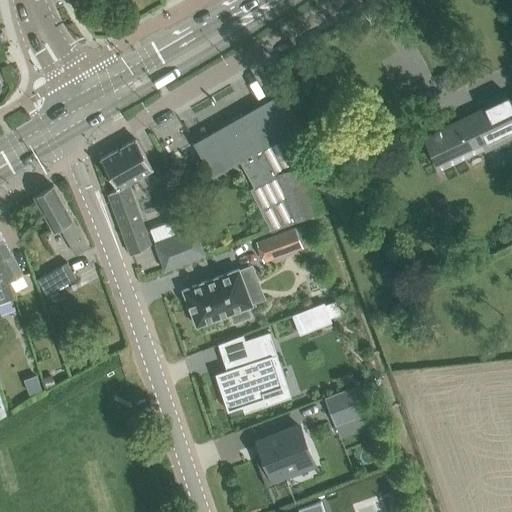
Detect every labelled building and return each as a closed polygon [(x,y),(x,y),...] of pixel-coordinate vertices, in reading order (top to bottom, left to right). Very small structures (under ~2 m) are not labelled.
[(375,63),(395,92),(426,72),(407,42),(375,63)] [(193,142),(214,179),(241,164),(254,187),(250,189),(271,230),(330,207),(311,157),(310,157),(275,95),(193,142)] [(439,129),(433,132),(435,136),(438,137),(448,157),(480,142),(485,151),(511,138),(511,101),(511,102),(508,95),(507,96),(508,98),(486,108),(485,106),(484,107),(485,109),(440,131),(439,129)] [(135,139),(100,159),(116,188),(109,192),(131,252),(132,253),(149,244),(126,181),(151,167),(135,139)] [(212,188),(223,218),(242,211),(231,181),(212,188)] [(74,254),(75,254),(87,247),(53,186),(34,197),(52,229),(58,226),(74,254)] [(294,227),(256,242),(264,261),(302,247),(294,227)] [(0,231),(0,263),(9,281),(22,274),(0,231)] [(165,270),(195,259),(195,257),(185,231),(154,242),(165,270)] [(67,262),(37,279),(46,294),(75,277),(67,262)] [(0,305),(16,300),(9,281),(0,263),(0,305)] [(238,268),(182,289),(196,325),(230,313),(233,321),(250,315),(247,306),(252,304),(251,304),(238,269),(238,268)] [(330,319),(323,302),(297,312),(304,329),(330,319)] [(216,376),(215,376),(225,407),(226,407),(227,410),(244,405),(245,409),(266,403),(263,393),(282,386),(272,356),(276,354),(269,331),(244,339),(243,334),(218,343),(226,369),(215,373),(216,376)] [(335,424),(364,413),(354,385),(324,397),(335,424)] [(1,389),(0,389),(0,420),(11,417),(1,389)] [(298,426),(257,442),(263,455),(255,458),(266,487),(286,479),(283,470),(311,459),(304,441),(298,426)] [(298,511),(323,511),(320,501),(298,508),(298,511)]
